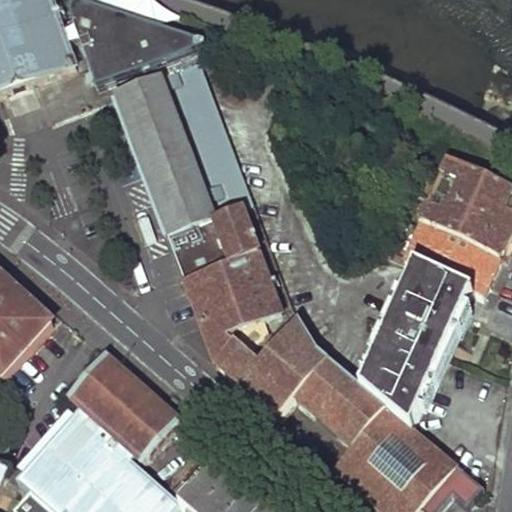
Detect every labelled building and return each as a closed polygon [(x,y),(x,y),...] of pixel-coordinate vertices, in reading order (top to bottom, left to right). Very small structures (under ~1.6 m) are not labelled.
[(74,23),(62,27),(51,0),(0,0),(0,100),(78,73),(69,49),(81,45),(99,93),(210,50),(209,47),(153,30),(93,12),(82,8),(78,8),(74,11),(72,14),(72,18),(74,23)] [(96,0),(93,12),(153,30),(158,14),(153,12),(152,14),(147,13),(148,11),(113,0),(113,3),(108,1),(108,0),(96,0)] [(201,68),(169,80),(170,82),(116,101),(208,346),(226,339),(264,325),(281,318),(242,213),(253,209),(201,68)] [(511,195),(448,169),(422,227),(501,262),(511,237),(511,195)] [(422,227),(403,268),(418,274),(475,299),(484,303),(492,283),(501,262),(422,227)] [(418,274),(363,393),(414,434),(475,299),(418,274)] [(11,292),(0,281),(0,293),(6,298),(11,292)] [(0,371),(10,380),(48,337),(28,319),(34,312),(11,292),(6,298),(0,293),(0,371)] [(54,330),(34,312),(28,319),(48,337),(54,330)] [(249,359),(268,337),(264,325),(226,339),(249,359)] [(466,511),(469,511),(484,495),(414,434),(363,393),(316,354),(298,326),(260,369),(249,359),(226,339),(208,346),(218,371),(280,426),(298,405),(354,454),(336,475),(377,511),(444,511),(454,501),(466,511)] [(183,428),(108,361),(70,404),(83,415),(76,424),(25,481),(20,487),(34,500),(24,511),(182,511),(214,474),(198,461),(165,500),(131,471),(137,464),(144,471),(183,428)] [(10,380),(0,371),(0,382),(4,387),(10,380)] [(76,424),(69,418),(18,476),(25,481),(76,424)] [(0,470),(0,494),(9,475),(0,470)] [(257,511),(214,474),(182,511),(257,511)]
